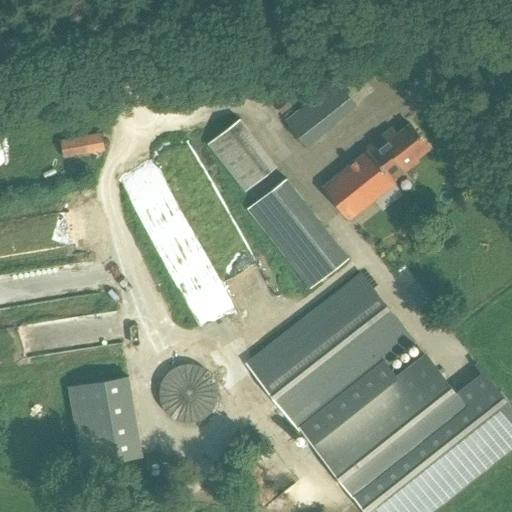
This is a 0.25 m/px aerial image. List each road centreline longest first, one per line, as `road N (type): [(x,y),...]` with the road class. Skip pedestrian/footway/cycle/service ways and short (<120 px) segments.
road 1 (unclassified): [(0,90),(405,16)]
road 2 (tertiary): [(511,157),(405,16)]
